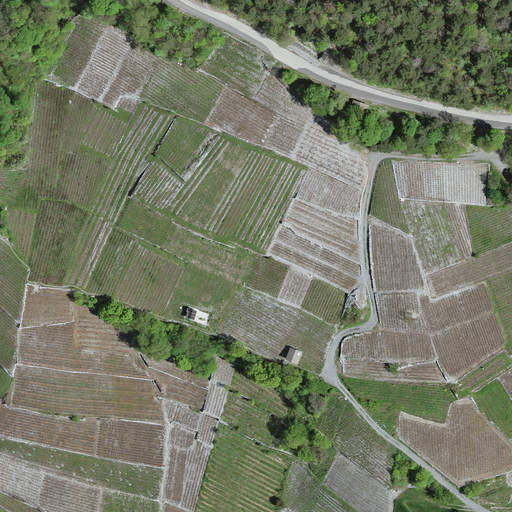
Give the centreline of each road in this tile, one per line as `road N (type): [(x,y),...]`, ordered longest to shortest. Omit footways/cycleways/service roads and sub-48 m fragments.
road 1 (track): [(511,140),(484,157),(373,158),(360,239),(370,323),(338,335),(325,363),(329,383),(365,421),(480,511)]
road 2 (residential): [(183,0),(310,71),(388,99),(511,123)]
